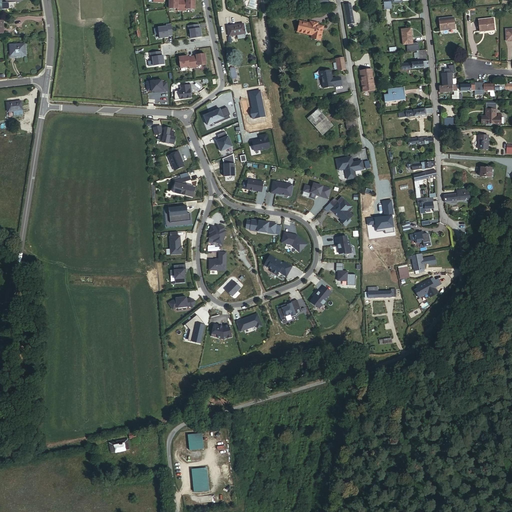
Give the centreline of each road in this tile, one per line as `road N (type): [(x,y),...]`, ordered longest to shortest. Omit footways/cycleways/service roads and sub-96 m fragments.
road 1 (unclassified): [(177,511),(168,453),(179,426),(407,358),(456,293),(460,235),(443,219),(424,0)]
road 2 (secondary): [(0,328),(43,105)]
road 3 (residential): [(209,173),(225,201),(295,215),(314,229),(314,268),(265,295)]
road 4 (residential): [(265,295),(227,305),(202,284),(197,244),(209,173)]
road 5 (residential): [(43,105),(185,116)]
road 6 (residential): [(341,0),(363,140)]
road 7 (residential): [(185,116),(222,83),(206,0)]
